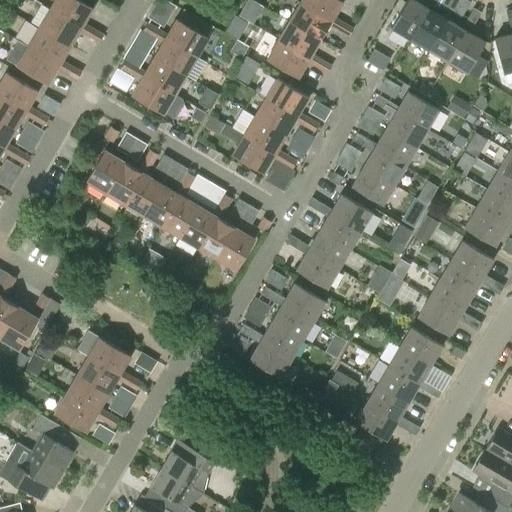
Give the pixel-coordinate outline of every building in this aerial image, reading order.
[(95,0),(54,0),(49,9),(80,27),(82,23),(95,0)] [(242,0),(238,17),(253,21),(258,2),(248,0),(242,0)] [(341,1),(339,0),(300,0),(299,2),(330,21),(332,17),(341,1)] [(413,0),(406,0),(390,28),(409,39),(428,8),(424,6),(413,0)] [(428,8),(409,39),(428,50),(446,19),(431,11),(437,1),(436,0),(427,0),(424,6),(428,8)] [(338,30),(342,23),(332,17),(330,21),(299,2),(288,21),(319,39),(328,24),(338,30)] [(473,8),(467,18),(474,22),(480,12),(473,8)] [(88,36),(92,29),(82,23),(80,27),(49,9),(38,27),(69,45),(78,30),(88,36)] [(212,26),(183,9),(177,20),(176,19),(167,35),(165,39),(195,57),(207,37),(206,37),(212,26)] [(465,30),(468,33),(474,22),(467,18),(461,28),(446,19),(428,50),(446,61),(465,30)] [(308,58),(306,61),(316,67),(320,60),(310,54),(319,39),(288,21),(277,40),(308,58)] [(142,31),(152,36),(157,29),(147,23),(142,31)] [(352,29),(342,23),(338,30),(348,36),(352,29)] [(58,64),(56,68),(66,74),(71,66),(60,60),(69,45),(38,27),(27,46),(58,64)] [(103,35),(92,29),(88,36),(98,42),(103,35)] [(165,39),(167,35),(157,29),(152,36),(162,42),(154,57),(184,75),(195,57),(165,39)] [(466,73),(484,42),(468,33),(465,30),(446,61),(466,73)] [(493,38),(502,73),(511,70),(511,33),(511,34),(493,38)] [(297,77),(306,61),(308,58),(277,40),(266,59),(297,77)] [(16,66),(46,84),(56,68),(58,64),(27,46),(16,66)] [(381,68),(386,56),(369,48),(363,60),(381,68)] [(143,76),(173,94),(184,75),(154,57),(145,72),(135,66),(130,74),(140,80),(143,76)] [(120,68),(130,74),(135,66),(125,60),(120,68)] [(330,66),(320,60),(316,67),(326,73),(330,66)] [(81,72),(71,66),(66,74),(76,79),(81,72)] [(238,68),(233,77),(247,85),(252,76),(238,68)] [(111,70),(105,82),(121,91),(128,78),(111,70)] [(36,90),(6,72),(0,81),(0,95),(25,110),(27,106),(36,90)] [(182,103),(181,99),(173,94),(143,76),(140,80),(131,95),(162,113),(163,112),(171,117),(175,116),(182,103)] [(307,96),(276,78),(265,98),(295,116),(298,112),(307,96)] [(209,110),(217,95),(206,88),(197,103),(209,110)] [(438,110),(407,91),(398,107),(395,111),(426,129),(438,110)] [(25,110),(0,95),(0,120),(14,128),(23,113),(33,119),(37,112),(27,106),(25,110)] [(373,102),(383,108),(388,101),(377,95),(373,102)] [(479,95),(473,105),(483,111),(486,106),(484,98),(479,95)] [(295,116),(265,98),(254,116),(284,134),(293,120),(303,125),(308,118),(298,112),(295,116)] [(321,119),(327,107),(310,98),(304,110),(321,119)] [(452,111),(463,118),(470,106),(459,99),(452,111)] [(398,107),(388,101),(383,108),(388,111),(384,117),(390,120),(384,129),(415,148),(426,129),(395,111),(398,107)] [(465,120),(472,124),(479,112),(472,108),(465,120)] [(47,118),(37,112),(33,119),(43,125),(47,118)] [(231,154),(262,173),(271,157),(274,153),(243,135),(225,124),(210,116),(204,126),(218,135),(219,133),(237,144),(231,154)] [(284,134),(254,116),(243,135),(274,153),(271,157),(282,163),(286,155),(276,149),(284,134)] [(318,124),(308,118),(303,125),(313,131),(318,124)] [(0,145),(3,147),(1,151),(11,156),(15,149),(5,143),(14,128),(0,120),(0,145)] [(117,131),(110,127),(104,137),(111,142),(117,131)] [(373,148),(404,166),(415,148),(384,129),(376,144),(365,138),(361,146),(371,151),(373,148)] [(112,148),(134,160),(143,142),(121,130),(112,148)] [(351,140),(361,146),(365,138),(355,132),(351,140)] [(452,143),(461,148),(466,140),(457,135),(452,143)] [(451,155),(455,158),(460,150),(456,147),(451,155)] [(362,166),(393,185),(404,166),(373,148),(371,151),(362,166)] [(25,155),(15,149),(11,156),(21,162),(25,155)] [(85,181),(104,192),(122,161),(103,150),(85,181)] [(149,150),(143,160),(151,165),(156,155),(149,150)] [(511,154),(508,152),(497,171),(511,179),(511,154)] [(150,171),(173,185),(184,167),(160,153),(150,171)] [(296,161),(286,155),(282,163),(292,169),(296,161)] [(141,173),(145,175),(151,165),(143,160),(137,170),(122,161),(104,192),(123,203),(141,173)] [(381,204),(393,185),(362,166),(351,186),(381,204)] [(511,179),(497,171),(486,189),(511,204),(511,179)] [(186,172),(180,182),(188,187),(194,177),(186,172)] [(342,178),(332,172),(328,179),(338,185),(342,178)] [(141,173),(123,203),(142,214),(159,183),(145,175),(141,173)] [(188,187),(180,182),(174,192),(178,195),(160,225),(179,236),(197,205),(182,197),(188,187)] [(178,195),(174,192),(159,183),(142,214),(160,225),(178,195)] [(506,226),(503,230),(511,234),(511,224),(508,222),(511,215),(511,204),(486,189),(475,208),(506,226)] [(223,194),(218,204),(225,209),(231,199),(223,194)] [(371,212),(340,194),(331,209),(329,213),(360,231),(371,212)] [(232,197),(226,211),(247,221),(254,208),(232,197)] [(307,205),(316,211),(321,203),(311,197),(307,205)] [(318,232),(349,250),(360,231),(329,213),(331,209),(321,203),(316,211),(327,217),(318,232)] [(215,216),(219,219),(225,209),(218,204),(212,214),(197,205),(179,236),(197,247),(215,216)] [(463,227),(494,246),(503,230),(506,226),(475,208),(463,227)] [(425,213),(411,236),(423,242),(436,220),(425,213)] [(215,216),(197,247),(216,258),(234,228),(219,219),(215,216)] [(270,222),(263,217),(257,228),(264,232),(270,222)] [(253,239),(234,228),(216,258),(235,270),(253,239)] [(299,240),(295,248),(305,254),(307,250),(338,268),(349,250),(318,232),(309,246),(299,240)] [(285,242),(295,248),(299,240),(289,235),(285,242)] [(492,259),(461,240),(450,260),(481,278),(483,274),(492,259)] [(295,270),(326,288),(338,268),(307,250),(305,254),(295,270)] [(481,278),(450,260),(439,278),(470,297),(479,282),(489,288),(493,280),(483,274),(481,278)] [(399,261),(391,274),(400,280),(408,266),(399,261)] [(7,274),(1,284),(9,288),(15,278),(7,274)] [(470,297),(439,278),(428,297),(459,315),(457,319),(467,325),(471,317),(461,311),(470,297)] [(503,286),(493,280),(489,288),(499,294),(503,286)] [(324,301),(294,283),(284,298),(282,302),(313,320),(324,301)] [(9,288),(1,284),(0,285),(0,336),(17,307),(3,298),(9,288)] [(260,294),(270,300),(274,292),(264,287),(260,294)] [(271,321),(302,339),(313,320),(282,302),(284,298),(274,292),(270,300),(280,306),(271,321)] [(47,324),(59,304),(41,294),(35,304),(43,309),(37,319),(47,324)] [(447,335),(457,319),(459,315),(428,297),(417,316),(447,335)] [(37,318),(17,307),(0,336),(0,338),(19,349),(37,318)] [(481,323),(471,317),(467,325),(477,331),(481,323)] [(260,339),(291,358),(302,339),(271,321),(262,336),(252,330),(248,337),(258,343),(260,339)] [(55,323),(50,333),(59,338),(64,328),(55,323)] [(238,331),(248,337),(252,330),(242,324),(238,331)] [(410,327),(399,346),(430,364),(441,345),(410,327)] [(129,355),(99,337),(87,356),(118,374),(120,371),(129,355)] [(249,359),(279,377),(291,358),(260,339),(258,343),(249,359)] [(41,343),(36,352),(44,357),(50,347),(41,343)] [(329,344),(324,351),(333,357),(338,349),(329,344)] [(399,346),(388,365),(419,383),(421,379),(430,364),(399,346)] [(464,352),(454,346),(450,353),(460,359),(464,352)] [(145,374),(154,359),(139,351),(131,367),(145,374)] [(21,368),(27,358),(19,353),(13,363),(21,368)] [(126,384),(130,377),(120,371),(118,374),(87,356),(76,375),(107,393),(116,378),(126,384)] [(38,364),(32,360),(26,369),(35,375),(39,368),(38,364)] [(419,383),(388,365),(377,383),(408,401),(417,386),(427,392),(431,385),(421,379),(419,383)] [(339,386),(345,376),(335,370),(328,380),(338,385),(339,386)] [(96,412),(94,415),(104,421),(108,414),(98,408),(107,393),(76,375),(65,394),(96,412)] [(140,383),(130,377),(126,384),(136,390),(140,383)] [(328,380),(322,389),(332,395),(338,385),(328,380)] [(397,420),(395,424),(405,430),(409,422),(399,416),(408,401),(377,383),(366,402),(397,420)] [(441,391),(431,385),(427,392),(437,398),(441,391)] [(54,413),(85,431),(94,415),(96,412),(65,394),(54,413)] [(354,421),(385,439),(395,424),(397,420),(366,402),(354,421)] [(118,420),(108,414),(104,421),(114,427),(118,420)] [(31,429),(41,434),(31,451),(62,469),(80,438),(40,415),(31,429)] [(419,428),(409,422),(405,430),(415,435),(419,428)] [(105,443),(110,431),(93,424),(88,436),(105,443)] [(484,450),(511,466),(511,437),(497,428),(484,450)] [(219,442),(198,430),(191,442),(212,454),(219,442)] [(62,469),(31,451),(16,443),(0,470),(0,476),(41,501),(50,486),(51,487),(62,469)] [(160,468),(201,493),(207,472),(214,461),(191,448),(184,458),(171,450),(160,468)] [(511,466),(484,450),(472,471),(479,475),(472,487),(479,492),(491,499),(507,508),(511,511),(511,504),(510,503),(511,499),(511,466)] [(153,503),(169,511),(183,511),(186,507),(201,493),(160,468),(149,486),(163,494),(157,505),(153,503)] [(491,499),(479,492),(473,502),(458,493),(447,511),(511,511),(507,508),(491,499)] [(0,511),(21,511),(19,503),(0,507),(0,511)] [(169,511),(153,503),(147,511),(145,511),(134,505),(129,511),(169,511)]
